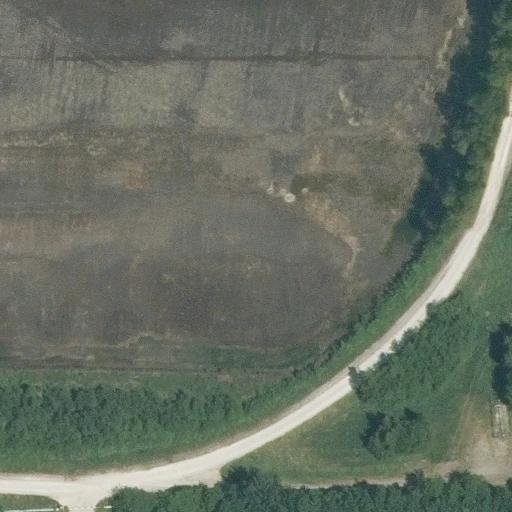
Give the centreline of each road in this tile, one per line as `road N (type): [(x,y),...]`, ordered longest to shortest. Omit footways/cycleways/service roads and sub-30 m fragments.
road 1 (track): [(511,121),(478,235),(456,275),(426,316),(335,391),(233,446),(126,478),(0,482)]
road 2 (track): [(126,478),(221,495),(349,499),(511,485)]
